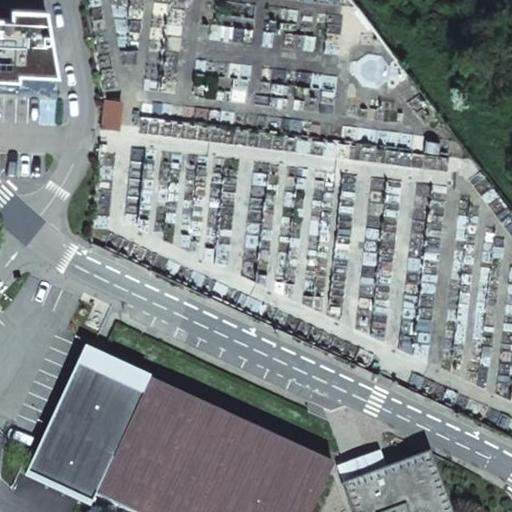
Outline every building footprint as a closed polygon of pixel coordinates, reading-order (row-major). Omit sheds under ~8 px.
[(57,75),(46,9),(0,7),(0,88),(60,91),(57,75)] [(119,102),(104,100),(103,116),(117,118),(119,102)] [(484,172),(474,159),(461,157),(459,169),(484,172)] [(32,478),(83,367),(77,364),(25,475),(32,478)] [(312,511),(334,466),(149,380),(142,394),(83,367),(32,478),(91,505),(95,496),(130,511),(312,511)] [(451,511),(429,452),(343,484),(353,511),(373,511),(368,496),(416,477),(428,511),(451,511)] [(428,511),(416,477),(368,496),(373,511),(428,511)]
